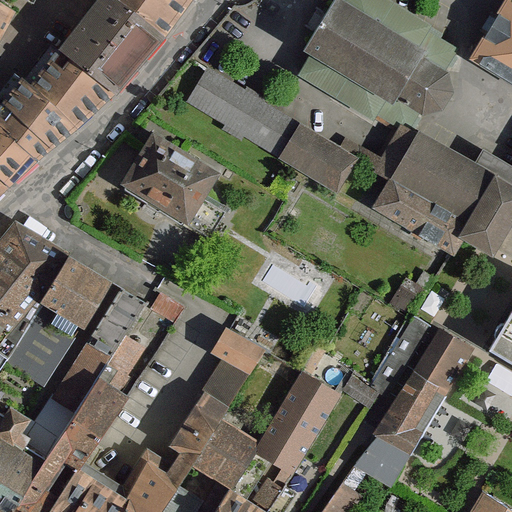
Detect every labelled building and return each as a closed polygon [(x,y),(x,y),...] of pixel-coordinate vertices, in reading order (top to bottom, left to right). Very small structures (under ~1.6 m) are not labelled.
[(13,0),(0,0),(0,35),(14,11),(9,8),(13,0)] [(116,0),(96,0),(58,47),(115,93),(168,37),(116,0)] [(116,0),(168,37),(191,0),(116,0)] [(452,92),(445,69),(458,48),(453,45),(442,38),(432,32),(426,29),(429,24),(425,21),(390,0),(335,0),(306,48),(311,52),(298,73),(372,118),(375,113),(398,127),(406,132),(418,113),(442,108),(452,92)] [(511,0),(503,0),(470,55),(511,81),(511,0)] [(58,47),(30,84),(75,131),(115,93),(58,47)] [(210,61),(188,99),(273,148),(295,110),(210,61)] [(22,77),(0,105),(0,122),(35,161),(75,131),(30,84),(22,77)] [(341,188),(361,150),(301,118),(281,156),(341,188)] [(0,173),(10,183),(35,161),(0,122),(0,173)] [(467,223),(495,177),(496,175),(419,130),(391,179),(467,223)] [(143,148),(122,183),(144,197),(209,235),(223,212),(202,199),(208,189),(217,174),(218,172),(152,133),(143,148)] [(0,193),(10,183),(0,173),(0,193)] [(511,187),(495,177),(467,223),(458,237),(464,241),(476,248),(493,258),(496,253),(511,226),(511,187)] [(467,223),(391,179),(389,178),(372,209),(451,255),(454,257),(464,241),(458,237),(467,223)] [(0,362),(38,302),(69,253),(16,222),(0,239),(0,362)] [(110,279),(69,253),(38,302),(77,330),(110,279)] [(0,511),(9,511),(124,333),(143,303),(123,287),(32,421),(22,412),(77,330),(38,302),(0,362),(0,511)] [(185,306),(161,292),(151,308),(175,323),(178,319),(185,306)] [(511,310),(489,351),(511,364),(511,310)] [(412,320),(371,386),(387,396),(430,325),(414,316),(412,320)] [(373,434),(376,435),(408,456),(476,349),(442,326),(373,434)] [(211,350),(222,356),(248,373),(263,351),(265,348),(249,340),(230,330),(226,328),(211,350)] [(146,346),(124,333),(9,511),(50,511),(87,461),(108,425),(115,414),(121,405),(127,396),(122,392),(130,377),(128,376),(146,346)] [(194,399),(197,400),(221,416),(248,373),(222,356),(194,399)] [(214,511),(266,511),(284,487),(267,478),(254,502),(247,497),(271,460),(292,473),(302,456),(340,393),(303,370),(300,374),(261,440),(214,511)] [(351,376),(342,390),(362,403),(370,408),(379,395),(369,388),(351,376)] [(180,450),(172,463),(185,471),(190,462),(221,416),(197,400),(170,443),(180,450)] [(367,449),(358,464),(368,470),(390,484),(408,456),(376,435),(367,449)] [(87,461),(50,511),(156,511),(177,483),(185,471),(172,463),(147,447),(122,484),(87,461)] [(350,511),(363,494),(355,489),(342,481),(320,511),(350,511)] [(156,511),(193,511),(202,500),(177,483),(156,511)] [(284,487),(266,511),(283,511),(295,493),(284,487)] [(470,511),(511,511),(511,509),(482,492),(470,511)]
